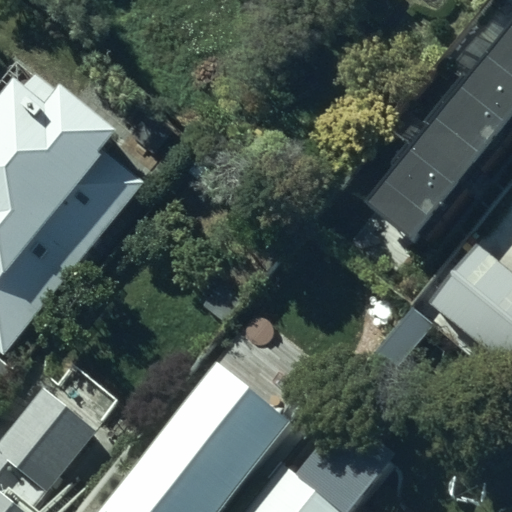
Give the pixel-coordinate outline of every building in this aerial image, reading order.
[(214,20),(154,99),(196,131),(256,52),(214,20)] [(2,136),(0,134),(0,354),(13,365),(155,187),(116,156),(128,141),(48,78),(2,136)] [(511,295),(468,257),(422,309),(511,387),(511,295)] [(190,386),(145,436),(189,467),(230,420),(190,386)] [(109,434),(51,391),(0,458),(0,511),(32,511),(17,500),(31,481),(58,501),(109,434)] [(305,418),(274,394),(227,456),(254,477),(258,472),(262,474),(305,418)] [(342,511),(288,471),(256,511),(342,511)]
